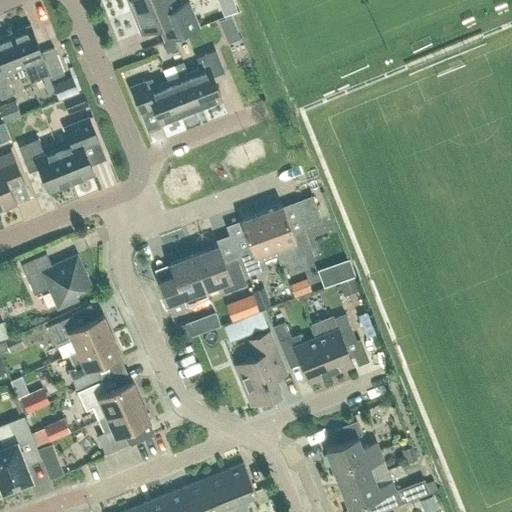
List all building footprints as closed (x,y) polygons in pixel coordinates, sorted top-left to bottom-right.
[(121,0),(90,0),(99,19),(125,9),(121,0)] [(127,0),(132,11),(158,0),(127,0)] [(176,6),(173,0),(158,0),(132,11),(141,33),(164,24),(169,38),(172,37),(198,27),(188,1),(176,6)] [(101,21),(109,41),(133,31),(125,11),(101,21)] [(219,20),(226,42),(239,38),(232,15),(219,20)] [(30,24),(10,32),(24,66),(30,81),(49,74),(51,78),(63,73),(53,46),(40,51),(30,24)] [(0,36),(0,62),(2,67),(0,67),(0,98),(13,93),(5,74),(24,66),(10,32),(0,36)] [(172,37),(169,38),(162,41),(166,52),(176,48),(172,37)] [(182,61),(182,62),(200,108),(221,99),(212,75),(223,71),(214,49),(195,56),(199,68),(187,72),(182,61)] [(178,76),(166,81),(180,116),(200,108),(182,62),(173,65),(178,76)] [(59,99),(78,91),(72,76),(53,84),(59,99)] [(160,124),(180,116),(166,81),(154,86),(151,77),(130,86),(140,113),(153,107),(160,124)] [(67,114),(88,106),(82,92),(61,100),(67,114)] [(14,101),(0,106),(0,114),(3,121),(20,115),(14,101)] [(70,142),(56,147),(70,181),(92,172),(82,146),(97,140),(88,117),(64,127),(70,142)] [(0,121),(0,140),(9,137),(2,120),(0,121)] [(39,167),(48,190),(70,181),(56,147),(43,153),(37,137),(18,145),(28,171),(39,167)] [(0,209),(16,203),(9,185),(22,179),(11,151),(0,155),(0,209)] [(279,263),(292,258),(311,251),(302,226),(291,230),(282,204),(259,212),(275,255),(276,255),(279,263)] [(266,267),(264,260),(275,255),(259,212),(240,219),(249,245),(238,249),(247,274),(266,267)] [(217,244),(192,254),(204,287),(220,282),(223,292),(246,284),(235,256),(224,261),(217,244)] [(51,265),(45,251),(20,263),(33,293),(49,286),(57,306),(76,298),(73,290),(88,283),(76,254),(51,265)] [(204,287),(192,254),(169,263),(173,273),(157,279),(170,312),(174,311),(196,302),(192,292),(204,287)] [(305,276),(288,283),(293,295),(310,289),(305,276)] [(334,280),(336,293),(351,290),(349,277),(334,280)] [(344,312),(333,317),(332,313),(308,322),(314,336),(315,336),(330,371),(352,362),(344,344),(356,340),(344,312)] [(71,339),(76,349),(111,334),(102,313),(77,325),(72,314),(47,325),(57,345),(71,339)] [(278,339),(289,367),(300,362),(308,380),(330,371),(315,336),(314,336),(301,342),(298,333),(290,335),(290,334),(289,335),(283,320),(273,324),(278,339)] [(233,363),(250,404),(280,392),(270,369),(283,364),(269,330),(247,339),(254,355),(233,363)] [(4,339),(8,349),(22,343),(17,333),(4,339)] [(120,354),(111,334),(76,349),(68,352),(74,365),(67,369),(75,387),(100,376),(95,365),(120,354)] [(85,409),(92,406),(97,417),(140,398),(131,379),(106,391),(101,380),(77,390),(85,409)] [(26,412),(48,402),(41,385),(19,395),(20,396),(16,398),(23,412),(25,410),(26,412)] [(149,420),(140,398),(97,417),(103,431),(96,434),(104,453),(129,442),(124,431),(149,420)] [(383,402),(367,407),(371,419),(387,414),(383,402)] [(0,446),(0,494),(14,489),(13,485),(30,478),(22,458),(38,451),(23,414),(0,423),(0,443),(1,446),(0,446)] [(38,443),(69,431),(63,416),(42,424),(43,426),(33,430),(38,443)] [(324,448),(332,467),(379,449),(375,440),(361,445),(357,435),(361,434),(356,420),(333,428),(339,442),(324,448)] [(410,444),(401,448),(406,460),(415,457),(410,444)] [(332,467),(340,487),(386,469),(379,449),(332,467)] [(43,463),(49,478),(62,472),(56,457),(43,463)] [(222,470),(239,511),(243,511),(249,510),(248,509),(243,497),(255,492),(243,461),(222,470)] [(340,487),(348,508),(363,502),(366,511),(378,511),(397,504),(391,490),(394,489),(386,469),(340,487)] [(239,511),(222,470),(203,478),(215,509),(227,504),(230,511),(239,511)] [(203,478),(183,486),(193,511),(207,511),(215,509),(203,478)] [(411,499),(419,496),(427,492),(422,479),(406,485),(411,499)] [(193,511),(183,486),(164,494),(171,511),(193,511)] [(171,511),(164,494),(144,502),(148,511),(171,511)] [(148,511),(144,502),(124,510),(125,511),(148,511)]
